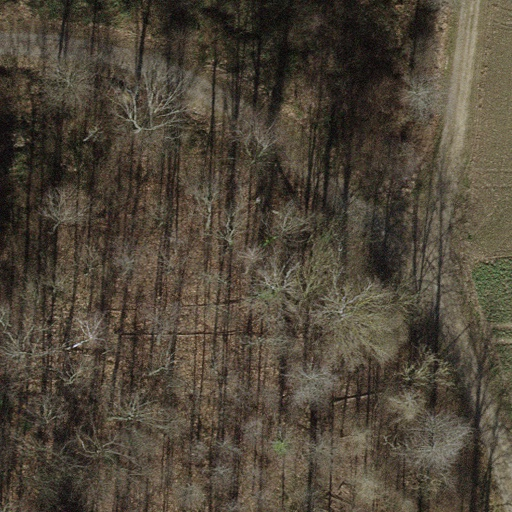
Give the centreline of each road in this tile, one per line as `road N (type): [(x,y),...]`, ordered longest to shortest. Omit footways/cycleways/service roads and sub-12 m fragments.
road 1 (track): [(0,47),(111,57),(248,88),(349,166),(434,273),(511,486)]
road 2 (track): [(469,0),(434,273)]
